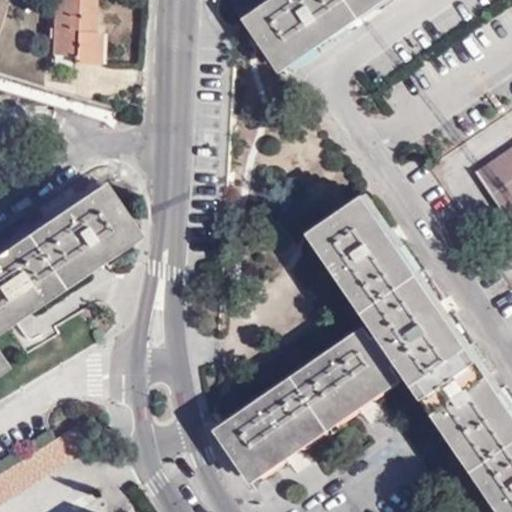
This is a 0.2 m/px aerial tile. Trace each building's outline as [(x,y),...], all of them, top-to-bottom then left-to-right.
[(94,0),(54,0),(52,56),(72,56),(73,64),(98,65),(99,34),(95,34),(94,0)] [(278,0),(270,0),(249,14),(286,68),(292,64),(258,14),(278,0)] [(278,0),(258,14),(292,64),(295,68),(369,18),(366,14),(359,3),(364,0),(378,0),(381,4),(384,8),(395,0),(278,0)] [(364,0),(359,3),(366,14),(381,4),(378,0),(364,0)] [(511,151),(485,170),(511,208),(511,151)] [(0,314),(126,231),(96,187),(0,251),(0,399),(100,340),(84,316),(2,365),(0,362),(0,314)] [(511,508),(511,415),(372,206),(326,235),(386,322),(382,324),(387,331),(381,336),(375,329),(226,429),(263,485),(412,387),(415,392),(424,385),(414,371),(416,369),(511,508)] [(0,476),(81,429),(78,423),(0,471),(0,476)] [(0,502),(92,446),(81,429),(0,476),(0,502)]
